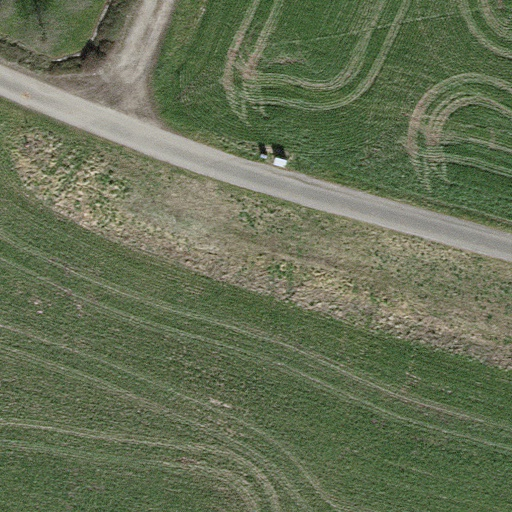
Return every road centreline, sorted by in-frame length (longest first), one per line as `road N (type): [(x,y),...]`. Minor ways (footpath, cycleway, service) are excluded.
road 1 (track): [(511,239),(287,176),(0,70)]
road 2 (track): [(163,0),(113,116)]
